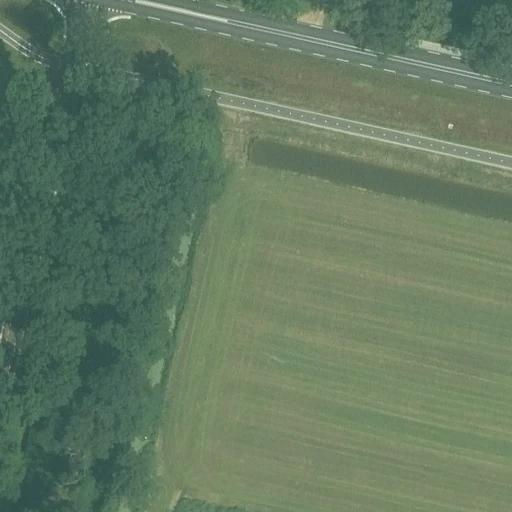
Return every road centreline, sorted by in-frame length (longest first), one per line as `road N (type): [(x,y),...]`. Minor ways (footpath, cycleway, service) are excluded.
road 1 (tertiary): [(0,399),(89,0)]
road 2 (primary): [(511,84),(129,0)]
